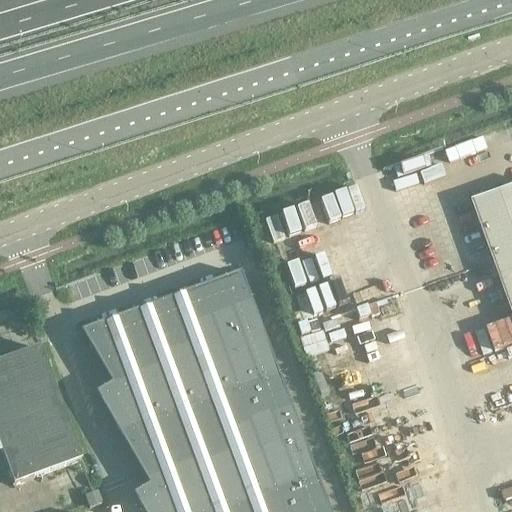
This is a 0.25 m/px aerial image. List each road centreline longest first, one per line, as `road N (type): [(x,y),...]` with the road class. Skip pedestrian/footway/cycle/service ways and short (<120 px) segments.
road 1 (secondary): [(0,235),(511,47)]
road 2 (motorway): [(0,165),(511,0)]
road 3 (motorway): [(0,75),(256,0)]
